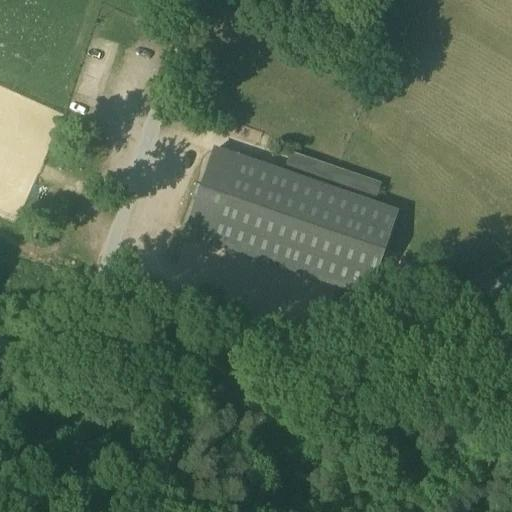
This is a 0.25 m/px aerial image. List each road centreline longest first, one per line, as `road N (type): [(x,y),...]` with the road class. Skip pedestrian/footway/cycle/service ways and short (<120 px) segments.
road 1 (unclassified): [(144,373),(250,390),(322,384),(511,280)]
road 2 (track): [(363,366),(511,405)]
road 3 (unclassified): [(0,350),(144,373)]
road 4 (track): [(156,511),(189,379)]
